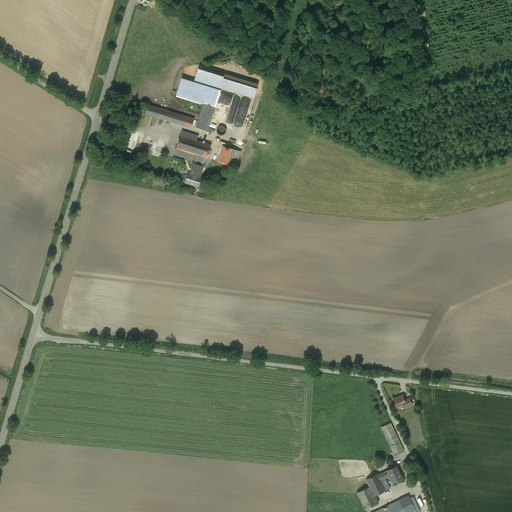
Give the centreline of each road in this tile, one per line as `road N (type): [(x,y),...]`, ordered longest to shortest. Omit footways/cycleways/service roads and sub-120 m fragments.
road 1 (unclassified): [(511,393),(32,334)]
road 2 (tertiary): [(32,334),(98,114)]
